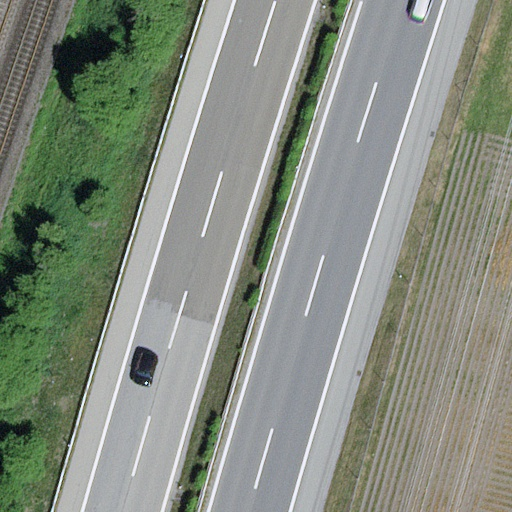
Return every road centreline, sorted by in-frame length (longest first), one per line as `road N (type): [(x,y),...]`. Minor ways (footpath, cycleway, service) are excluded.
road 1 (motorway): [(275,0),(119,511)]
road 2 (motorway): [(251,511),(401,0)]
